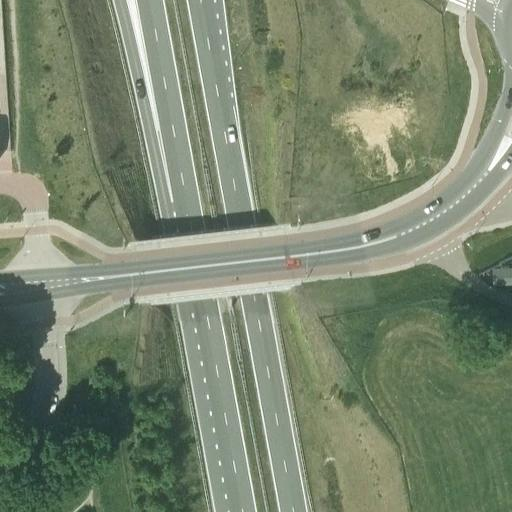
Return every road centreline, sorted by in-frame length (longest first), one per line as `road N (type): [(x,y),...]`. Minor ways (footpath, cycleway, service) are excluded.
road 1 (trunk): [(292,511),(199,0)]
road 2 (tertiary): [(41,285),(361,246),(420,226)]
road 3 (trunk): [(185,199),(243,511)]
road 4 (trunk): [(121,0),(185,199)]
road 5 (trunk): [(147,0),(185,199)]
road 6 (residential): [(0,471),(44,406),(44,323)]
road 7 (residential): [(41,285),(32,191),(0,184)]
road 8 (unclassified): [(511,303),(471,280),(420,226)]
